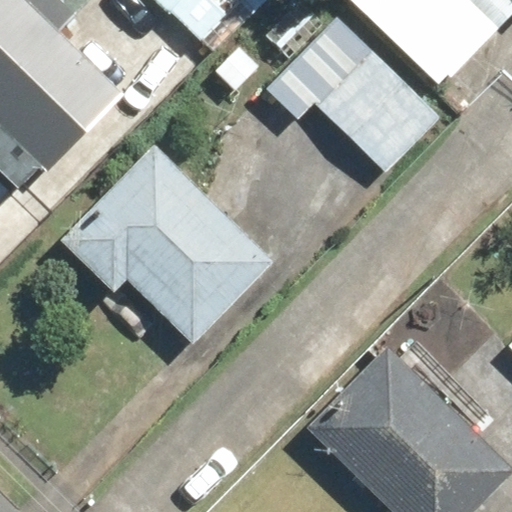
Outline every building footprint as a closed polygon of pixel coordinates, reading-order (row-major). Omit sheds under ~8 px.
[(35,0),(0,0),(0,120),(49,171),(128,95),(35,0)] [(209,0),(231,19),(247,0),(209,0)] [(440,113),(337,18),(271,88),(374,183),(440,113)] [(270,263),(155,148),(60,243),(175,358),(270,263)] [(511,461),(385,342),(303,429),(391,511),(484,511),(511,483),(511,461)]
